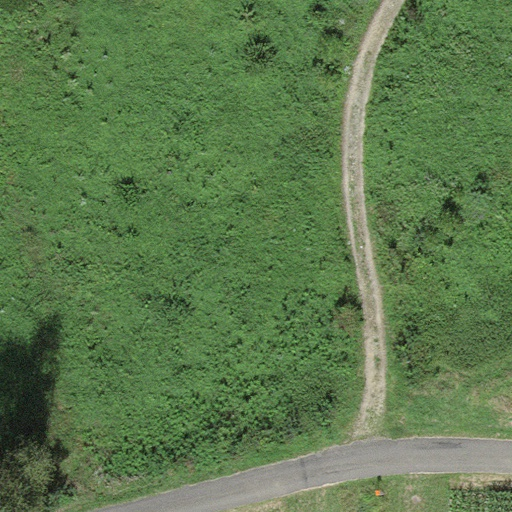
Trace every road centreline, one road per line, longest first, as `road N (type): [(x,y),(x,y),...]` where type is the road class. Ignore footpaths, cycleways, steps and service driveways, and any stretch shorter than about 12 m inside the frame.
road 1 (track): [(511,83),(476,114),(400,304),(380,456)]
road 2 (track): [(152,511),(380,456),(511,466)]
